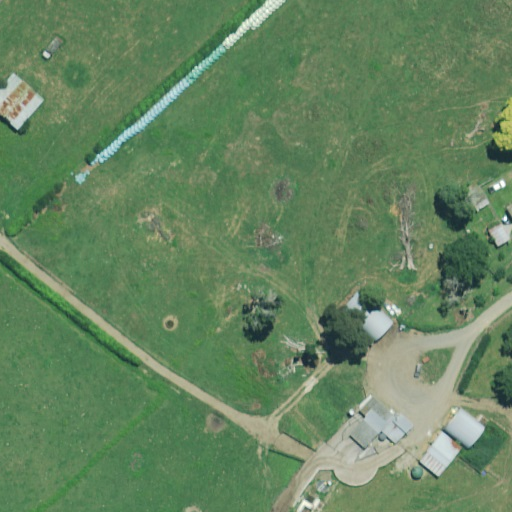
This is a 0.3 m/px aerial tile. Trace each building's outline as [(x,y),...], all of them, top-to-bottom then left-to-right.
[(44,101),(15,75),(0,91),(0,114),(18,131),(44,101)] [(490,204),(480,186),(467,194),(477,212),(490,204)] [(511,240),(502,225),(489,232),(498,247),(511,240)] [(372,303),(354,322),(376,341),(393,322),(372,303)] [(397,417),(374,396),(361,410),(368,417),(350,435),(365,449),(382,431),(383,432),(396,445),(413,427),(399,414),(397,417)] [(485,427),(461,409),(446,429),(470,447),(485,427)] [(462,448),(442,433),(420,463),(440,477),(462,448)]
